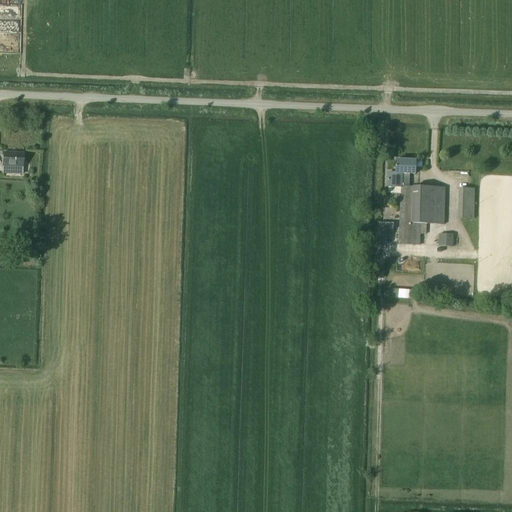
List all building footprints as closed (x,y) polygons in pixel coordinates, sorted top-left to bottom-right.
[(23,154),(3,153),(2,167),(23,168),(23,154)] [(415,175),(416,162),(416,161),(397,161),(396,173),(388,173),(387,188),(401,189),(409,187),(410,175),(415,175)] [(446,188),(409,187),(401,189),(399,245),(420,246),(420,235),(426,235),(427,225),(445,226),(446,188)] [(459,189),(458,220),(474,220),(474,190),(459,189)] [(439,235),(439,248),(453,248),(453,236),(439,235)] [(414,299),(413,285),(404,285),(404,288),(390,289),(390,300),(414,299)]
